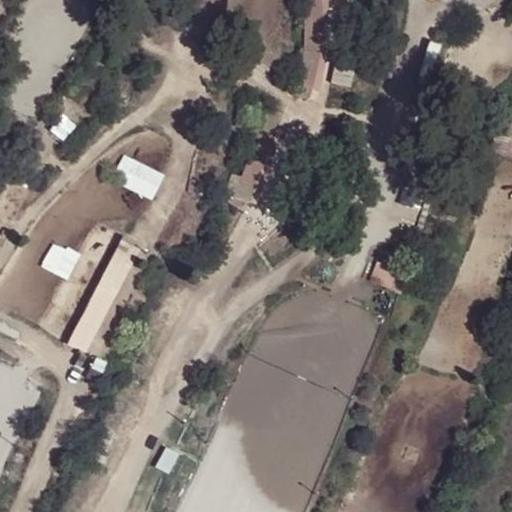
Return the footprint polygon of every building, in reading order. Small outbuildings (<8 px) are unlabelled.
[(439,0),(423,0),(423,14),(438,16),(439,0)] [(265,108),(245,168),(266,175),(286,115),(265,108)] [(127,159),(116,186),(151,201),(163,174),(127,159)] [(112,255),(130,265),(140,247),(121,237),(112,255)] [(39,267),(65,280),(78,254),(52,241),(39,267)]
